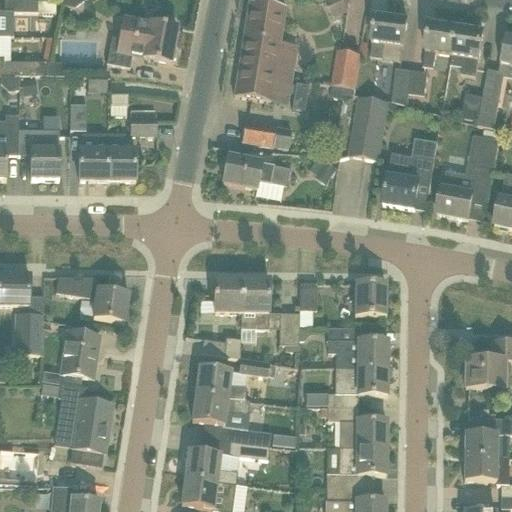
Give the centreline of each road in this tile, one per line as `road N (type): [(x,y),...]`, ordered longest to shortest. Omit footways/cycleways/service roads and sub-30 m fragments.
road 1 (residential): [(130,511),(171,225)]
road 2 (residential): [(413,511),(418,253)]
road 3 (residential): [(418,253),(171,225)]
road 4 (residential): [(171,225),(218,0)]
road 5 (residential): [(171,225),(0,223)]
